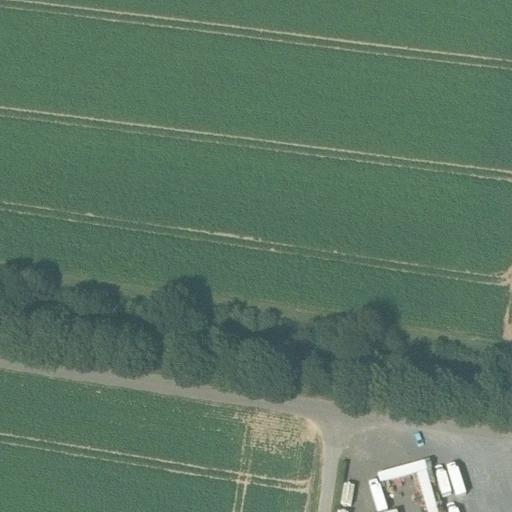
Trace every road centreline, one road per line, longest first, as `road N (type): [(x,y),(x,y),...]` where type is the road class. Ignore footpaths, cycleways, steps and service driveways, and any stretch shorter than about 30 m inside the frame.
road 1 (unclassified): [(511,436),(0,356)]
road 2 (track): [(511,340),(0,272)]
